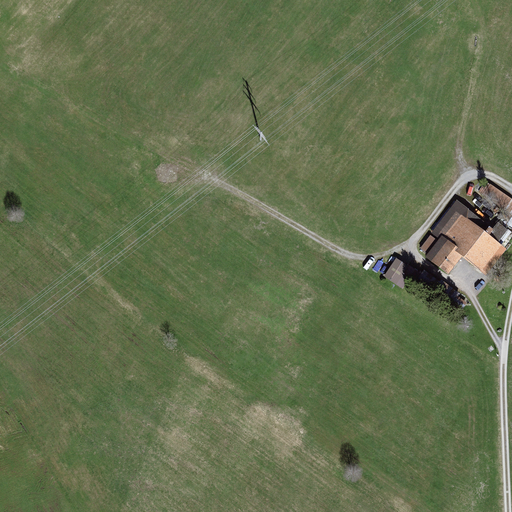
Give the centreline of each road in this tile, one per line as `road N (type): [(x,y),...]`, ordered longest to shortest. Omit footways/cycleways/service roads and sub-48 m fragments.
road 1 (track): [(511,190),(490,175),(464,177),(399,253),(366,259),(210,177)]
road 2 (track): [(464,177),(460,136),(484,28),(474,0)]
road 3 (residential): [(509,511),(506,349)]
road 4 (residential): [(506,349),(465,287),(403,249)]
